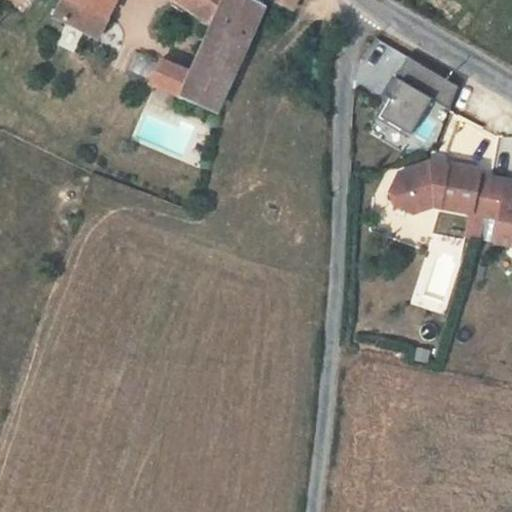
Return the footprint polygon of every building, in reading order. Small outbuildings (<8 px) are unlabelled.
[(109,5),(98,0),(69,0),(65,10),(105,29),(114,9),(109,5)] [(159,73),(225,100),(250,45),(270,0),(227,0),(223,9),(199,57),(167,47),(159,73)] [(227,0),(207,0),(223,9),(227,0)] [(458,67),(411,32),(385,68),(390,73),(378,89),(407,111),(432,78),(450,90),(458,67)] [(390,167),(393,176),(412,186),(433,180),(471,188),(485,191),(500,195),(495,219),(511,222),(511,159),(492,155),(479,152),(479,148),(448,141),(445,146),(432,143),(431,138),(400,148),(390,167)] [(485,191),(471,188),(465,212),(479,215),(485,191)]
